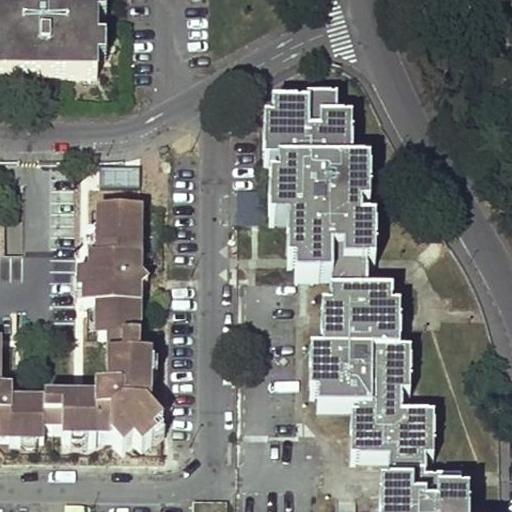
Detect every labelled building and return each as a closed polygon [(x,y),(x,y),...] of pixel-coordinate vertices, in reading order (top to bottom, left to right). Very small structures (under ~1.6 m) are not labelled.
[(96,0),(0,0),(0,80),(96,81),(96,0)] [(304,112),(270,112),(270,126),(261,126),(260,170),(275,170),(275,184),(266,184),(266,228),(284,229),(284,271),(293,271),(293,286),(329,287),(329,299),(362,299),(362,272),(371,272),(372,228),(358,227),(358,213),(366,214),(367,170),(347,170),(347,127),(333,127),(333,107),(304,107),(304,112)] [(91,313),(91,331),(93,331),(93,346),(101,346),(135,347),(135,331),(137,331),(137,301),(133,297),(144,286),(134,277),(138,274),(138,244),(136,244),(136,215),(96,215),(96,244),(92,244),(92,262),(85,262),(85,277),(74,276),(74,296),(79,296),(79,313),(91,313)] [(362,299),(329,299),(329,313),(318,313),(318,358),(307,358),(307,402),(315,402),(315,416),(353,417),(353,422),(347,422),(347,466),(386,467),(386,481),(422,481),(422,466),(429,466),(430,423),(398,422),(398,402),(406,402),(406,358),(395,357),(395,314),(388,314),(388,300),(362,299)] [(451,322),(478,321),(478,309),(450,310),(451,322)] [(134,362),(135,347),(101,346),(101,398),(90,398),(90,409),(49,409),(49,443),(57,443),(57,453),(71,453),(71,456),(93,456),(93,450),(109,450),(122,461),(132,450),(141,457),(155,443),(152,439),(161,427),(142,411),(142,397),(146,397),(146,377),(143,377),(144,362),(134,362)] [(0,398),(0,450),(2,450),(2,455),(25,455),(25,452),(41,452),(41,442),(49,443),(49,409),(6,408),(6,398),(0,398)] [(422,490),(422,481),(386,481),(386,496),(377,495),(376,511),(464,511),(465,503),(458,503),(458,490),(422,490)]
